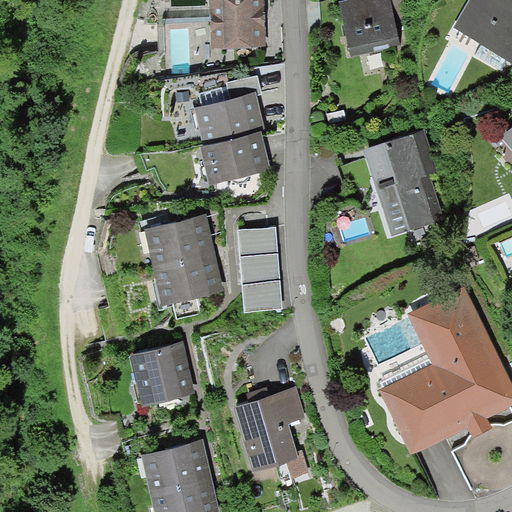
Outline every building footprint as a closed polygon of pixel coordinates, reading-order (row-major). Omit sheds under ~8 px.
[(209,0),(212,49),(266,47),(265,4),(264,0),(209,0)] [(390,0),(344,0),(339,1),(351,56),(401,44),(390,0)] [(511,0),(469,0),(453,28),(511,62),(511,0)] [(227,86),(230,98),(256,92),(257,95),(262,94),(258,76),(226,83),(227,86)] [(227,86),(199,93),(202,105),(230,98),(227,86)] [(202,105),(194,108),(203,145),(261,130),(265,129),(260,106),(257,95),(256,92),(230,98),(202,105)] [(511,126),(500,137),(511,150),(511,126)] [(264,144),(261,130),(203,145),(200,146),(210,184),(271,169),(264,144)] [(373,147),(363,150),(391,237),(444,219),(430,175),(438,172),(425,130),(373,147)] [(154,268),(216,254),(210,230),(206,214),(144,228),(154,268)] [(283,309),(276,227),(238,230),(245,312),(283,309)] [(216,254),(154,268),(162,305),(225,290),(219,267),(216,254)] [(379,390),(411,454),(467,427),(478,422),(487,417),(511,405),(511,384),(464,286),(408,314),(430,359),(432,365),(383,388),(379,390)] [(189,366),(183,342),(130,355),(143,406),(196,393),(189,366)] [(381,382),(383,388),(432,365),(430,359),(381,382)] [(306,418),(296,387),(233,407),(254,472),(286,462),(300,458),(298,452),(291,430),(289,423),(306,418)] [(492,427),(487,417),(478,422),(467,427),(472,437),(492,427)] [(151,495),(213,480),(207,457),(203,440),(141,455),(151,495)] [(302,450),(298,452),(300,458),(286,462),(291,478),(309,472),(302,450)] [(213,480),(151,495),(154,511),(220,511),(216,493),(213,480)]
